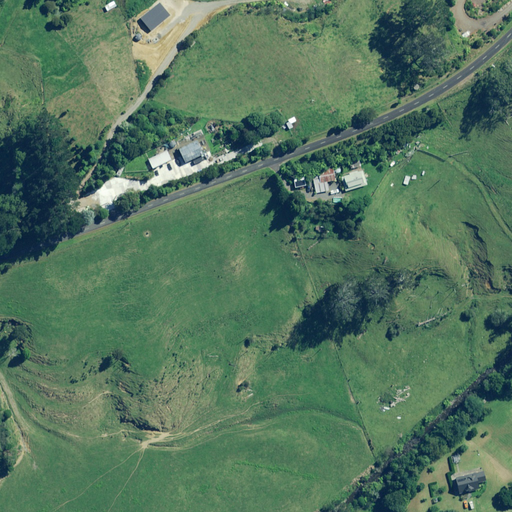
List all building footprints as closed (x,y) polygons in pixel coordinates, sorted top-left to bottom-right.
[(312,0),(310,0),(307,2),(311,10),(316,8),(312,0)] [(51,61),(41,63),(42,72),(52,70),(51,61)] [(235,135),(223,142),(228,150),(240,144),(235,135)] [(205,154),(199,141),(181,149),(187,162),(205,154)] [(159,153),(155,154),(156,156),(150,159),(154,168),(173,160),(169,151),(160,155),(159,153)] [(358,160),(350,163),(347,164),(349,169),(352,168),(352,169),(361,166),(358,160)] [(337,180),(334,167),(319,171),(319,174),(313,176),(317,193),(330,190),(328,182),(337,180)] [(350,173),(350,175),(342,178),(346,192),(368,185),(364,171),(358,172),(358,170),(350,173)] [(487,481),(485,471),(456,478),(460,494),(480,488),(479,483),(487,481)]
